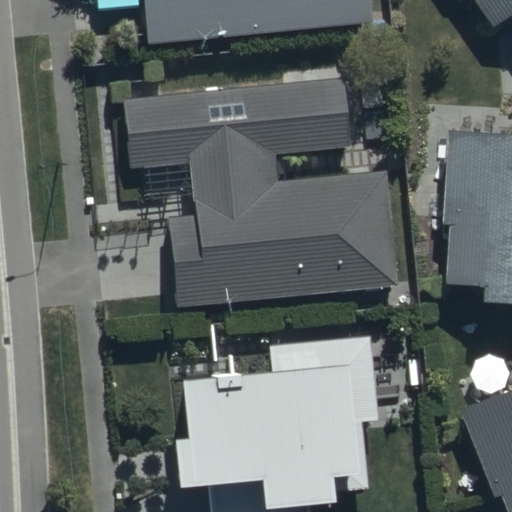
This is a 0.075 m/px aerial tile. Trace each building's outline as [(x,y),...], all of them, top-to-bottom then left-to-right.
[(135,0),(137,25),(362,10),(361,0),(135,0)] [(511,0),(478,0),(492,17),(511,2),(511,0)] [(334,64),(121,86),(129,154),(180,149),(185,199),(163,201),(174,303),(389,280),(377,160),(275,171),(272,146),(342,139),(334,64)] [(511,129),(443,123),(429,263),(481,268),(479,288),(511,291),(511,129)] [(355,324),(173,346),(182,414),(167,416),(175,481),(196,479),(200,511),(299,511),(316,510),(311,471),(358,465),(350,405),(365,404),(355,324)] [(511,511),(511,369),(451,396),(503,511),(511,511)]
